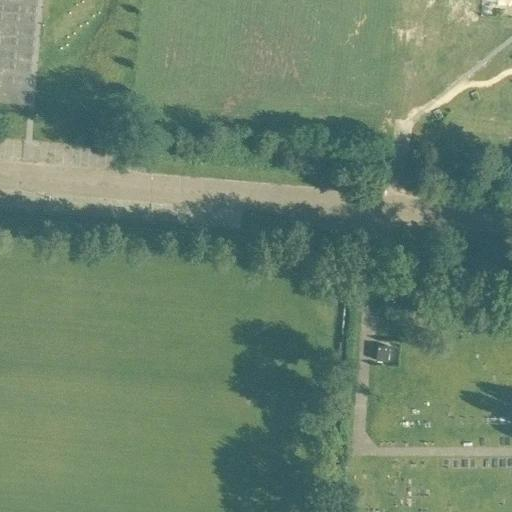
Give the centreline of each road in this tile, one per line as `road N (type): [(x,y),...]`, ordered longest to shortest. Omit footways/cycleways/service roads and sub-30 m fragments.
road 1 (residential): [(332,208),(0,177)]
road 2 (unclassified): [(511,224),(332,208)]
